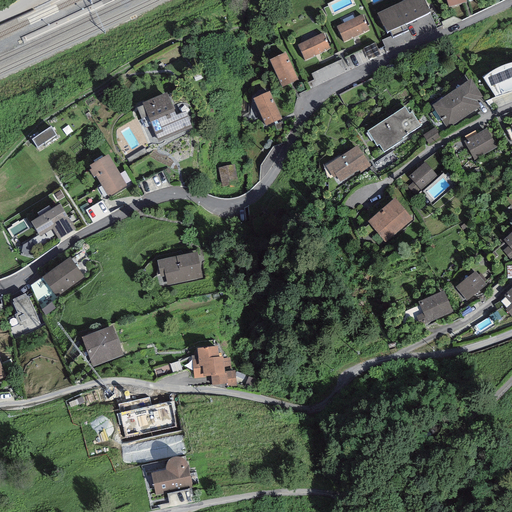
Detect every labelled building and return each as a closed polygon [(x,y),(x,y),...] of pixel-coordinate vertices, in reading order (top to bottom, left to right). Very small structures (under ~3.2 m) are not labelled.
[(422,0),(401,0),(374,13),(384,35),(429,13),(422,0)] [(446,0),(449,9),(465,4),(464,0),(446,0)] [(336,29),(344,47),(369,35),(361,18),(336,29)] [(322,35),(296,47),(304,65),(330,53),(322,35)] [(284,55),(268,62),(281,90),(296,84),(284,55)] [(343,60),(313,73),(318,85),(327,81),(327,82),(349,73),(343,60)] [(496,97),(511,91),(511,65),(506,68),(495,72),(484,80),(496,97)] [(471,83),(435,107),(448,127),(477,108),(473,102),(480,97),(471,83)] [(174,90),(139,103),(156,145),(190,131),(174,90)] [(268,94),(252,101),(265,133),(282,126),(268,94)] [(405,107),(367,131),(377,146),(379,145),(384,152),(404,139),(403,138),(420,127),(411,112),(409,113),(405,107)] [(51,126),(31,137),(38,148),(44,144),(45,146),(58,138),(51,126)] [(424,135),(429,143),(440,136),(435,128),(424,135)] [(486,129),(465,140),(475,157),(496,146),(486,129)] [(357,146),(326,165),(332,175),(337,171),(341,178),(360,166),(361,170),(369,165),(357,146)] [(107,154),(92,163),(109,193),(125,184),(107,154)] [(425,162),(410,176),(420,187),(435,174),(425,162)] [(220,167),(224,186),(237,183),(234,165),(220,167)] [(80,203),(88,212),(103,199),(95,190),(80,203)] [(394,199),(369,220),(385,239),(410,219),(394,199)] [(57,206),(28,223),(43,248),(71,231),(57,206)] [(32,235),(23,216),(7,223),(17,242),(32,235)] [(511,233),(502,242),(511,253),(511,233)] [(196,251),(158,259),(161,274),(166,273),(168,281),(201,275),(196,251)] [(82,282),(67,260),(40,279),(55,301),(82,282)] [(475,272),(457,285),(466,298),(484,284),(475,272)] [(444,290),(420,300),(425,312),(417,315),(420,322),(451,309),(444,290)] [(24,328),(39,322),(26,293),(12,299),(18,313),(16,314),(21,325),(23,324),(24,328)] [(111,327),(84,336),(93,364),(121,354),(111,327)] [(217,345),(198,347),(199,358),(193,359),(195,377),(212,375),(213,384),(225,382),(222,355),(218,356),(217,345)] [(125,438),(176,426),(171,401),(151,406),(149,397),(117,404),(125,438)] [(165,470),(149,474),(155,500),(193,491),(187,465),(184,461),(181,458),(176,457),(170,458),(166,461),(165,464),(165,470)]
